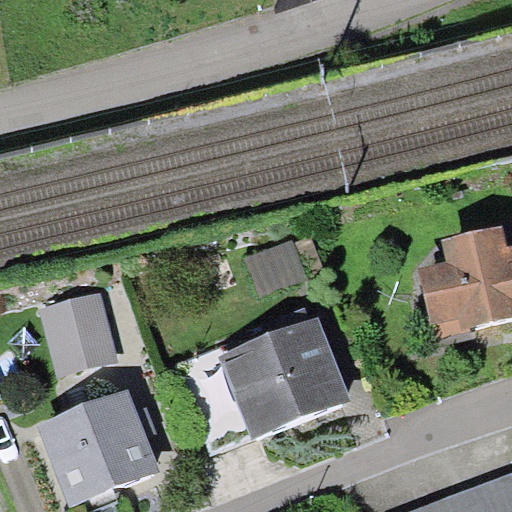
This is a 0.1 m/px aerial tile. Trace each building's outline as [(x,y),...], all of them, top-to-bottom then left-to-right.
[(407,281),(423,345),(511,323),(511,257),(500,260),(494,236),(443,249),(448,270),(407,281)] [(323,237),(238,265),(251,303),(336,275),(323,237)] [(125,357),(145,351),(128,289),(107,295),(125,357)] [(89,307),(57,314),(68,366),(101,359),(89,307)] [(281,335),(180,373),(213,460),(348,409),(309,307),(275,320),(281,335)] [(46,431),(76,504),(149,474),(118,401),(46,431)] [(511,511),(511,480),(511,479),(422,511),(511,511)]
